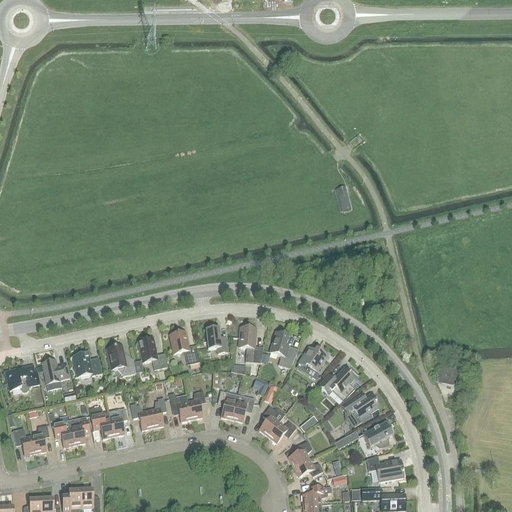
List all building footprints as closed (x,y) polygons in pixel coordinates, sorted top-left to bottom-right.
[(337,190),(339,197),(343,212),(351,210),(347,195),(345,188),(337,190)] [(372,292),(373,291),(381,289),(379,282),(371,284),(372,292)] [(382,305),(376,307),(378,319),(385,317),(382,305)] [(256,331),(240,329),(238,350),(246,350),(245,364),(260,366),(263,349),(254,349),(256,331)] [(220,343),(218,330),(205,332),(208,351),(217,350),(218,356),(227,354),(226,343),(220,343)] [(187,367),(199,365),(196,348),(188,350),(184,334),(170,337),(174,356),(184,354),(187,367)] [(298,352),(288,349),(287,352),(284,351),(288,338),(275,334),(269,355),(281,358),(278,368),(289,371),(298,352)] [(154,373),(167,370),(164,356),(156,358),(153,341),(137,344),(142,365),(152,363),(154,373)] [(122,379),(136,376),(133,361),(125,363),(121,348),(106,351),(111,372),(120,370),(122,379)] [(299,366),(296,370),(305,376),(315,382),(319,376),(323,369),(321,368),(327,358),(316,351),(314,353),(308,350),(298,366),(299,366)] [(91,379),(102,376),(98,360),(92,361),(92,363),(88,364),(87,355),(70,359),(70,360),(74,359),(78,378),(74,379),(75,380),(91,376),(91,379)] [(55,362),(42,365),(42,368),(43,374),(46,387),(60,384),(60,382),(69,380),(66,367),(59,368),(60,371),(57,371),(55,362)] [(441,367),(437,383),(451,386),(453,380),(459,382),(462,371),(456,370),(455,371),(441,367)] [(28,389),(39,386),(36,373),(34,374),(33,368),(23,370),(22,370),(15,371),(15,372),(5,374),(9,393),(20,390),(20,391),(21,392),(22,393),(23,394),(24,394),(25,394),(26,393),(27,393),(27,392),(28,391),(28,390),(28,389)] [(328,377),(318,388),(328,396),(331,393),(335,389),(347,400),(355,391),(349,386),(354,380),(344,370),(334,381),(328,377)] [(225,375),(213,374),(212,390),(219,390),(220,380),(225,381),(225,375)] [(257,381),(254,386),(260,389),(257,397),(262,399),(264,395),(268,386),(257,381)] [(287,384),(282,390),(289,395),(293,389),(287,384)] [(271,388),(264,402),(271,405),(278,391),(271,388)] [(205,405),(203,394),(193,396),(193,403),(188,404),(187,404),(191,422),(202,419),(199,407),(205,405)] [(237,397),(220,394),(217,405),(223,407),(220,419),(231,422),(237,397)] [(354,400),(342,408),(350,419),(354,429),(362,423),(361,421),(370,415),(372,419),(380,414),(374,404),(374,403),(372,402),(372,400),(371,400),(370,398),(366,400),(362,395),(354,400)] [(175,400),(174,396),(168,397),(172,413),(178,411),(180,424),(191,422),(187,404),(188,404),(186,397),(175,400)] [(251,413),(254,401),(237,397),(231,422),(242,424),(245,412),(251,413)] [(97,400),(87,402),(89,409),(98,407),(97,400)] [(160,415),(166,414),(163,400),(157,401),(158,403),(155,404),(154,411),(148,413),(152,430),(163,428),(160,415)] [(308,402),(303,407),(310,414),(315,409),(308,402)] [(136,406),(130,407),(133,421),(138,420),(141,433),(152,430),(148,413),(143,414),(139,407),(136,408),(136,406)] [(101,409),(89,412),(90,418),(93,430),(99,428),(102,441),(113,439),(109,421),(110,421),(108,414),(102,416),(101,409)] [(276,410),(274,412),(269,409),(262,418),(267,422),(259,432),(267,439),(278,425),(279,425),(285,417),(276,410)] [(125,411),(108,414),(110,421),(109,421),(113,439),(124,437),(121,424),(127,422),(125,411)] [(74,447),(85,445),(83,438),(89,436),(85,419),(76,421),(69,423),(74,447)] [(328,435),(333,431),(326,422),(321,425),(328,435)] [(61,425),(52,427),(55,438),(60,437),(63,450),(74,447),(69,423),(61,425)] [(289,439),(296,430),(289,424),(283,429),(279,425),(278,425),(267,439),(276,446),(284,435),(289,439)] [(389,439),(393,437),(386,424),(362,437),(369,450),(372,448),(375,454),(392,449),(389,439)] [(304,426),(300,429),(304,434),(308,430),(304,426)] [(49,439),(46,428),(37,430),(37,437),(31,438),(35,456),(46,454),(43,441),(49,439)] [(12,433),(15,447),(21,445),(24,458),(35,456),(31,438),(25,439),(23,431),(12,433)] [(334,446),(337,452),(359,440),(355,434),(334,446)] [(309,462),(306,456),(312,451),(307,443),(297,449),(299,454),(288,460),(293,470),(309,462)] [(400,462),(384,465),(384,466),(379,467),(378,459),(366,462),(368,474),(376,473),(378,484),(403,480),(400,462)] [(323,474),(319,465),(311,467),(309,462),(293,470),(298,480),(309,474),(312,479),(323,474)] [(332,481),(333,487),(346,485),(345,478),(332,481)] [(308,497),(302,497),(303,508),(320,507),(320,501),(327,499),(327,496),(331,495),(331,489),(315,490),(308,491),(308,497)] [(404,511),(404,496),(381,497),(381,491),(362,492),(362,503),(381,502),(380,511),(404,511)] [(79,511),(80,511),(81,511),(80,492),(68,493),(68,498),(62,498),(62,502),(62,511),(79,511)] [(92,511),(99,511),(99,500),(93,501),(92,492),(80,492),(81,511),(92,510),(92,511)] [(53,500),(41,501),(41,511),(59,511),(59,509),(53,509),(53,500)] [(29,511),(23,511),(22,511),(41,511),(41,501),(29,501),(29,511)]
